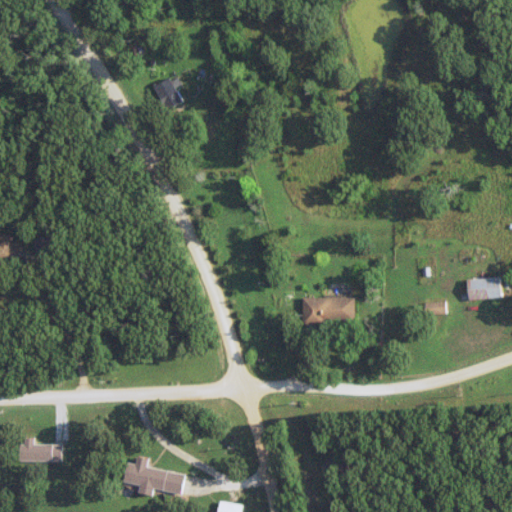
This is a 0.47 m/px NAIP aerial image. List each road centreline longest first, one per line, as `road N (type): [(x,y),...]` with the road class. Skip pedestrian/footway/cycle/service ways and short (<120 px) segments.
road 1 (residential): [(276,511),(226,329),(161,174),(100,66),(51,0)]
road 2 (residential): [(0,397),(238,391)]
